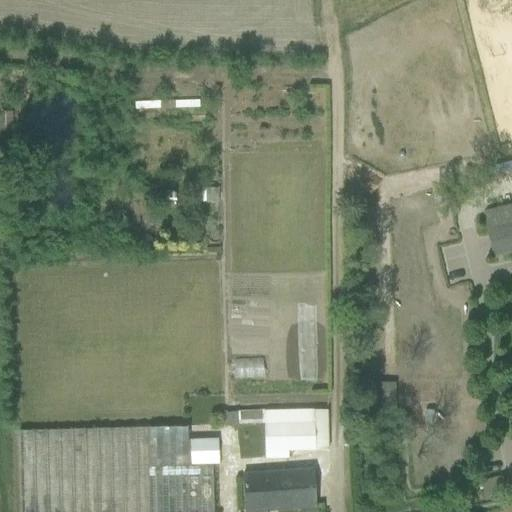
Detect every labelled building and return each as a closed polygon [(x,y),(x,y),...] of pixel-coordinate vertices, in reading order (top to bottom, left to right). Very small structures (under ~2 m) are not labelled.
[(185,107),(186,87),(161,87),(160,107),(185,107)] [(511,206),(483,213),(494,258),(511,253),(511,206)] [(315,447),(313,390),(256,391),(256,408),(221,409),(222,424),(250,424),(251,457),(275,457),(275,448),(315,447)] [(182,428),(16,432),(18,511),(208,511),(207,466),(183,466),(182,428)] [(247,511),(317,507),(314,467),(244,471),(247,511)]
